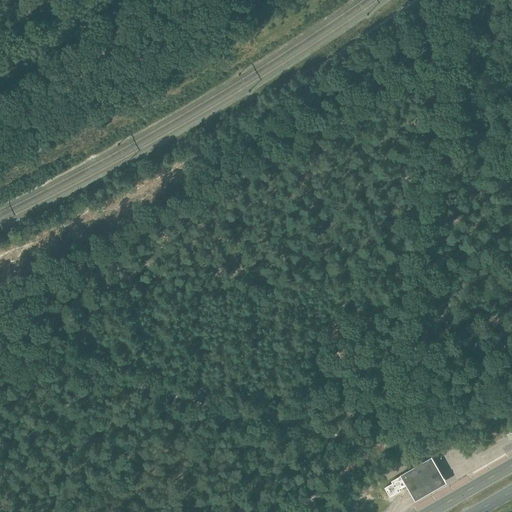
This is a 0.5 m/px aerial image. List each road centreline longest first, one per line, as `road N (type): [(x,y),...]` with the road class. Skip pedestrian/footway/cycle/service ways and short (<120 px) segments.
road 1 (track): [(464,44),(205,197),(63,270),(46,299),(42,339)]
road 2 (track): [(19,250),(259,116),(419,0)]
road 3 (track): [(474,0),(396,446)]
road 4 (track): [(25,356),(416,455)]
road 5 (track): [(429,260),(118,301),(42,339)]
road 6 (track): [(153,0),(71,85),(0,140)]
road 7 (unclassified): [(334,511),(416,455),(511,409)]
